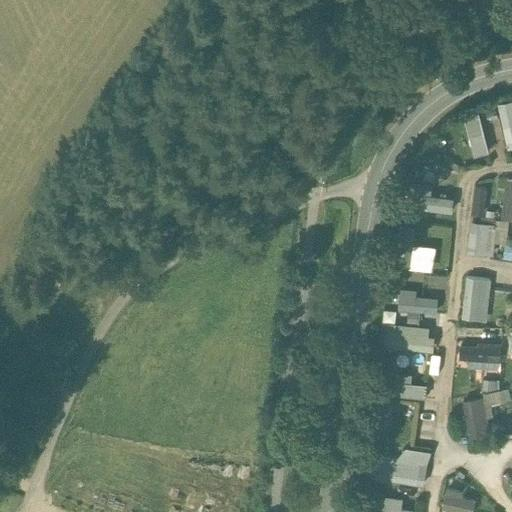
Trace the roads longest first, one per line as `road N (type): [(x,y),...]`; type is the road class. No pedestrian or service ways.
road 1 (residential): [(25,511),(97,340),(131,292),(191,249),(379,176)]
road 2 (tertiary): [(328,511),(379,176)]
road 3 (tertiary): [(379,176),(398,138),(433,101),(511,69)]
road 4 (track): [(160,267),(0,296)]
